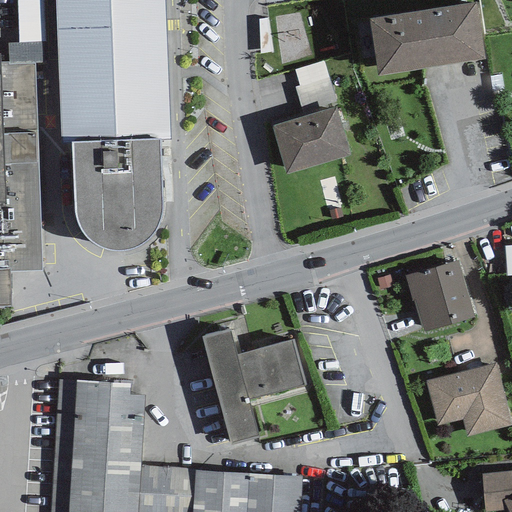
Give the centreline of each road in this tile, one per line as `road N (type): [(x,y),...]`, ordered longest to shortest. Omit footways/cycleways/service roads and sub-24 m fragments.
road 1 (residential): [(511,203),(0,351)]
road 2 (unknown): [(346,253),(425,470),(432,481),(471,483)]
road 3 (unknown): [(300,267),(346,408)]
